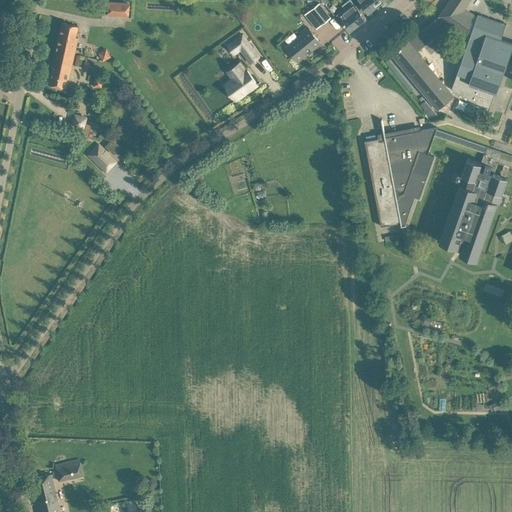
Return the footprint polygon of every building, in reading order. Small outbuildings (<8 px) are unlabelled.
[(358,25),(366,18),(351,0),(348,0),(347,1),(342,5),(345,9),(358,25)] [(368,12),(376,6),(370,0),(358,0),(359,0),(368,12)] [(477,16),(474,15),(474,14),(466,9),(464,8),(469,0),(450,0),(447,6),(440,15),(441,15),(409,42),(408,41),(401,47),(392,54),(438,110),(454,97),(452,94),(417,52),(446,28),(446,27),(449,22),(466,33),(467,34),(468,33),(471,34),(472,29),(501,40),(506,24),(478,13),(477,16)] [(128,16),(128,3),(107,2),(106,15),(128,16)] [(320,3),(310,10),(321,24),(331,17),(320,3)] [(350,30),(358,25),(345,9),(338,15),(340,18),(350,30)] [(67,47),(75,49),(77,38),(74,37),(77,25),(62,22),(56,46),(67,48),(67,47)] [(321,43),(308,27),(301,32),(303,34),(290,44),(296,51),(293,53),(299,61),(308,53),(309,54),(313,50),(312,49),(321,43)] [(511,43),(501,40),(472,29),(471,34),(453,84),(456,85),(454,90),(489,111),(495,92),(497,93),(511,49),(511,43)] [(254,49),(243,34),(228,45),(234,54),(241,49),(245,55),(254,49)] [(66,88),(75,49),(67,47),(67,48),(56,46),(48,84),(66,88)] [(98,51),(101,61),(109,58),(106,48),(98,51)] [(240,62),(237,64),(232,68),(236,74),(238,77),(226,86),(235,99),(233,101),(233,102),(260,82),(257,84),(247,70),(246,71),(240,62)] [(511,154),(437,128),(437,127),(421,130),(386,137),(382,119),(381,119),(385,139),(379,141),(379,138),(365,140),(381,226),(398,223),(397,221),(400,221),(401,226),(406,225),(406,224),(405,224),(415,195),(419,197),(434,155),(428,153),(435,134),(485,152),(481,162),(467,158),(462,174),(467,176),(464,184),(460,182),(439,241),(457,247),(458,246),(461,248),(459,253),(477,260),(498,201),(496,200),(499,192),(502,193),(508,177),(494,172),(498,162),(511,166),(511,66),(511,68),(511,154)] [(422,96),(419,98),(423,102),(421,104),(430,116),(433,119),(438,115),(432,108),(422,96)] [(107,113),(99,111),(97,118),(105,120),(107,113)] [(85,117),(76,115),(74,114),(72,125),(82,128),(85,117)] [(98,144),(88,154),(106,171),(115,161),(98,144)] [(423,313),(419,318),(421,325),(428,326),(432,321),(430,315),(423,313)] [(502,400),(493,403),(496,412),(496,413),(505,409),(502,400)] [(69,464),(55,467),(58,480),(72,477),(69,464)] [(59,511),(51,473),(32,478),(40,511),(59,511)] [(147,478),(145,482),(145,486),(149,489),(153,488),(156,484),(155,480),(151,478),(147,478)]
